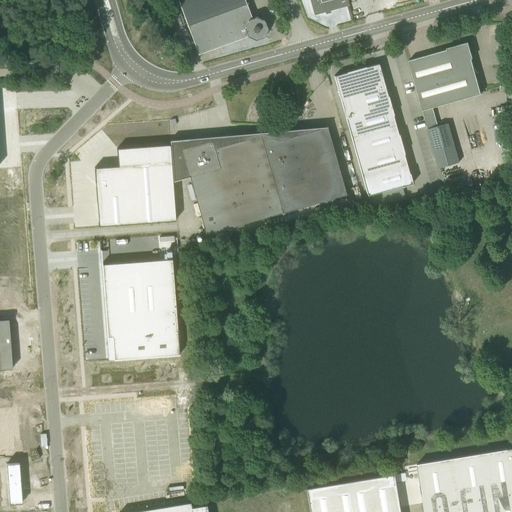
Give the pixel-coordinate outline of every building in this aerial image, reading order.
[(177,0),(187,26),(246,4),(244,0),(177,0)] [(309,0),(314,15),(349,6),(347,0),(309,0)] [(246,4),(187,26),(198,55),(247,36),(255,40),(263,37),(267,29),(264,21),(256,17),(252,18),(246,4)] [(481,94),(471,59),(472,58),(468,42),(446,48),(447,50),(408,60),(422,110),(481,94)] [(333,76),(367,196),(401,186),(412,183),(409,173),(408,173),(403,154),(404,154),(398,134),(398,135),(392,115),(393,115),(388,96),(387,96),(378,64),(365,67),(346,72),(346,73),(333,76)] [(427,128),(431,140),(451,134),(448,123),(427,128)] [(188,139),(169,140),(170,144),(172,182),(189,178),(200,215),(205,234),(346,195),(329,136),(327,127),(279,140),(260,135),(231,143),(229,135),(195,138),(196,140),(189,142),(188,139)] [(118,166),(94,168),(98,226),(175,220),(172,182),(170,144),(116,148),(118,166)] [(171,259),(101,264),(107,337),(111,337),(113,359),(178,354),(171,259)] [(7,319),(0,319),(0,369),(11,369),(7,319)] [(15,409),(0,409),(0,453),(18,452),(15,409)] [(511,511),(511,447),(417,464),(424,511),(511,511)] [(19,462),(6,463),(9,504),(22,503),(19,462)] [(399,511),(393,474),(306,489),(309,511),(399,511)] [(190,502),(127,511),(207,511),(206,504),(191,507),(190,502)]
